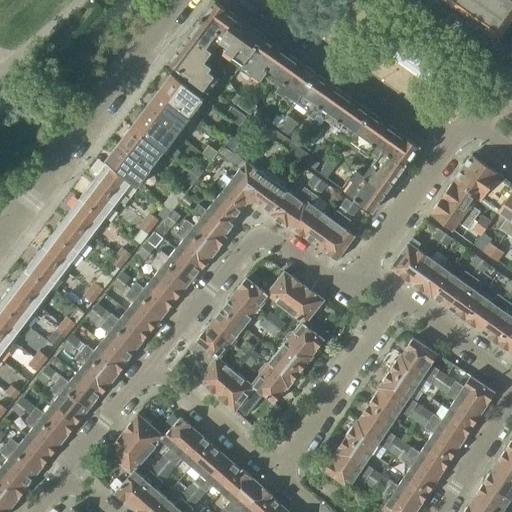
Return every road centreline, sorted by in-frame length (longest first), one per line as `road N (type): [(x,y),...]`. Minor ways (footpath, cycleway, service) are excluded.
road 1 (residential): [(181,0),(0,231)]
road 2 (residential): [(358,274),(322,275),(260,236),(151,362)]
road 3 (residential): [(257,0),(453,143)]
road 4 (residential): [(274,472),(396,301)]
road 5 (residential): [(274,472),(151,362)]
road 6 (residential): [(358,274),(453,143)]
road 7 (residential): [(151,362),(61,478)]
road 8 (residential): [(511,381),(396,301)]
road 9 (residential): [(440,511),(511,405)]
